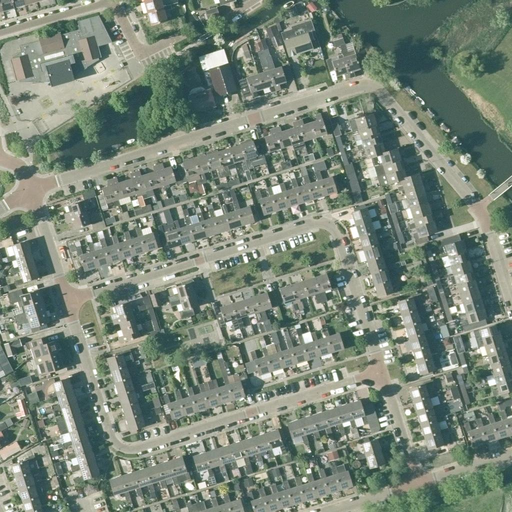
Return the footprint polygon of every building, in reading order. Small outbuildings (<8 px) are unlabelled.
[(14,8),(11,0),(0,0),(0,3),(2,12),(14,8)] [(25,5),(23,0),(11,0),(14,8),(25,5)] [(149,0),(144,1),(147,13),(163,9),(162,7),(160,0),(149,0)] [(163,9),(147,13),(150,24),(166,20),(163,11),(171,9),(170,5),(162,7),(163,9)] [(219,19),(216,8),(205,12),(209,25),(219,19)] [(98,58),(101,57),(98,47),(112,43),(98,16),(77,22),(79,30),(61,35),(60,33),(38,39),(39,41),(19,47),(20,52),(12,57),(13,59),(11,59),(17,81),(19,81),(20,83),(51,82),(51,84),(73,78),(73,76),(99,60),(98,58)] [(292,30),(281,34),(289,57),(313,49),(309,37),(316,34),(311,20),(291,27),(292,30)] [(277,33),(274,27),(266,30),(269,36),(277,33)] [(345,45),(342,39),(338,40),(340,47),(342,55),(343,58),(350,78),(355,76),(353,72),(360,69),(358,63),(364,61),(360,49),(354,51),(351,43),(345,45)] [(266,42),(262,44),(263,47),(262,47),(263,51),(264,51),(266,57),(269,71),(276,91),(281,89),(279,84),(286,82),(281,67),(274,69),(270,56),(268,49),(266,42)] [(264,73),(258,74),(263,89),(269,87),(271,92),(276,91),(269,71),(263,51),(257,53),(264,73)] [(350,78),(343,58),(342,55),(331,59),(326,60),(330,72),(334,70),(336,77),(344,75),(345,80),(350,78)] [(236,90),(228,64),(209,69),(217,96),(236,90)] [(246,78),(238,81),(243,97),(252,95),(253,98),(258,96),(256,91),(263,89),(258,74),(246,78)] [(190,97),(188,97),(192,111),(205,107),(205,108),(214,105),(210,90),(206,91),(206,90),(204,89),(201,88),(199,88),(194,90),(192,91),(190,94),(190,96),(190,97)] [(317,121),(310,123),(315,138),(326,134),(331,133),(327,118),(322,120),(322,119),(320,114),(315,116),(317,121)] [(358,130),(376,124),(374,118),(376,118),(375,114),(373,115),(373,114),(355,120),(349,122),(351,127),(352,132),(358,130)] [(303,141),(315,138),(310,123),(304,125),(302,120),(297,121),(303,141)] [(287,130),(292,145),(294,151),(305,147),(303,141),(297,121),(293,123),(294,128),(287,130)] [(331,125),(335,137),(339,136),(341,135),(337,123),(331,125)] [(358,130),(359,135),(353,137),(355,141),(361,139),(379,134),(377,128),(379,127),(378,124),(376,124),(358,130)] [(279,127),(274,129),(280,149),(292,145),(287,130),(281,132),(279,127)] [(280,149),(274,129),(270,130),(271,135),(264,138),(269,152),(280,149)] [(381,133),(379,134),(361,139),(362,144),(356,146),(358,151),(364,149),(383,143),(381,137),(382,137),(381,133)] [(253,141),(241,145),(249,170),(253,168),(251,162),(250,162),(249,158),(257,156),(253,141)] [(367,159),(379,155),(385,153),(386,152),(384,146),(385,146),(384,142),(383,143),(364,149),(367,159)] [(249,170),(241,145),(229,148),(234,163),(242,161),(243,164),(242,165),(244,171),(249,170)] [(234,163),(229,148),(217,152),(225,177),(230,175),(228,169),(227,169),(226,166),(234,163)] [(397,149),(386,152),(385,153),(379,155),(381,160),(375,162),(376,166),(382,164),(400,159),(401,159),(399,153),(400,152),(399,148),(397,149)] [(225,177),(217,152),(212,154),(212,152),(211,152),(207,153),(206,154),(207,156),(206,156),(210,171),(219,168),(220,172),(219,172),(221,178),(225,177)] [(210,171),(206,156),(194,160),(202,184),(207,183),(205,176),(204,176),(203,173),(210,171)] [(376,166),(375,167),(367,169),(370,179),(378,176),(404,168),(402,162),(403,162),(402,158),(401,159),(400,159),(382,164),(376,166)] [(184,169),(178,170),(182,183),(188,182),(190,188),(197,185),(197,186),(202,184),(194,160),(182,163),(184,169)] [(315,173),(318,182),(320,181),(324,196),(336,192),(332,177),(322,180),(320,172),(326,169),(324,161),(312,165),(315,173)] [(158,165),(164,185),(165,188),(170,187),(169,184),(175,182),(176,185),(182,183),(178,170),(173,172),(171,167),(164,169),(162,164),(158,165)] [(152,189),(164,185),(158,165),(153,167),(155,172),(148,174),(152,189)] [(405,168),(404,168),(378,176),(381,187),(401,180),(407,178),(406,178),(407,178),(405,172),(407,171),(405,168)] [(139,171),(135,173),(141,192),(142,196),(146,195),(145,191),(152,189),(148,174),(141,176),(139,171)] [(141,192),(135,173),(130,174),(132,179),(125,181),(129,196),(136,194),(137,198),(142,196),(141,192)] [(355,183),(352,173),(347,174),(350,185),(355,183)] [(399,191),(404,190),(422,184),(420,177),(422,177),(421,173),(419,174),(407,178),(406,178),(407,178),(401,180),(403,186),(398,187),(399,191)] [(303,177),(306,185),(307,185),(312,200),(324,196),(320,181),(318,182),(310,184),(307,176),(303,177)] [(116,178),(112,180),(118,200),(118,199),(120,206),(131,202),(129,196),(125,181),(118,183),(116,178)] [(291,181),(293,189),(295,189),(300,204),(312,200),(307,185),(306,185),(298,188),(295,179),(291,181)] [(118,200),(112,180),(107,181),(109,186),(102,189),(106,203),(112,201),(114,207),(120,206),(118,200)] [(288,207),(300,204),(295,189),(293,189),(286,191),(283,183),(279,185),(282,193),(283,192),(288,207)] [(358,194),(355,183),(350,185),(353,195),(357,194),(358,194)] [(424,183),(422,184),(404,190),(407,199),(426,193),(424,187),(425,187),(424,183)] [(272,187),(267,189),(264,189),(266,195),(269,194),(270,196),(271,196),(276,211),(288,207),(283,192),(282,193),(274,195),(272,187)] [(96,196),(94,190),(82,194),(84,200),(96,196)] [(271,196),(270,196),(262,199),(259,191),(255,192),(258,201),(259,200),(264,215),(276,211),(271,196)] [(426,193),(407,199),(404,200),(407,209),(410,209),(429,203),(427,197),(428,196),(427,193),(426,193)] [(103,194),(98,196),(102,209),(107,208),(103,194)] [(193,197),(186,199),(189,211),(197,209),(193,197)] [(379,206),(382,215),(386,213),(382,200),(377,202),(378,206),(379,206)] [(64,214),(66,219),(86,213),(82,201),(67,205),(70,212),(64,214)] [(240,210),(237,202),(233,203),(235,211),(237,211),(242,226),(254,222),(251,214),(256,213),(254,206),(240,210)] [(430,202),(429,203),(410,209),(413,218),(432,213),(430,207),(432,206),(430,202)] [(207,204),(209,211),(211,219),(213,218),(218,234),(230,230),(225,214),(223,215),(216,217),(211,203),(207,204)] [(370,220),(370,218),(368,211),(376,208),(374,204),(366,207),(366,208),(351,213),(355,225),(370,220)] [(89,207),(90,215),(97,213),(95,205),(89,207)] [(237,211),(235,211),(228,213),(225,205),(221,207),(223,215),(225,214),(230,230),(242,226),(237,211)] [(113,212),(106,215),(109,221),(116,218),(113,212)] [(434,212),(432,213),(413,218),(414,223),(408,225),(410,229),(416,228),(435,221),(433,216),(435,216),(434,212)] [(90,224),(86,213),(66,219),(67,224),(73,222),(75,229),(90,224)] [(197,214),(199,223),(201,222),(206,237),(218,234),(213,218),(211,219),(204,221),(201,213),(197,214)] [(386,214),(378,216),(370,218),(370,220),(355,225),(359,237),(374,232),(374,231),(381,228),(379,221),(379,220),(387,218),(386,214)] [(185,218),(187,226),(189,226),(194,241),(206,237),(201,222),(199,223),(192,225),(189,217),(185,218)] [(181,245),(194,241),(189,226),(187,226),(180,229),(177,220),(173,222),(175,230),(177,230),(181,245)] [(437,221),(435,221),(416,228),(417,234),(413,235),(417,245),(429,241),(427,235),(438,231),(436,225),(438,225),(437,221)] [(92,225),(93,231),(105,228),(103,222),(92,225)] [(173,222),(161,226),(157,227),(164,247),(168,245),(169,249),(181,245),(177,230),(175,230),(173,222)] [(382,228),(381,228),(374,231),(374,232),(359,237),(363,249),(378,244),(378,242),(375,235),(383,232),(387,230),(386,229),(390,228),(390,226),(382,228)] [(136,229),(138,237),(140,237),(145,252),(157,248),(152,233),(143,236),(140,228),(136,229)] [(97,233),(100,240),(102,249),(104,248),(109,263),(121,260),(116,244),(114,245),(107,247),(102,231),(97,233)] [(124,233),(126,241),(128,240),(133,256),(145,252),(140,237),(138,237),(131,240),(128,231),(124,233)] [(445,247),(448,256),(466,250),(464,244),(465,244),(464,240),(463,241),(460,241),(458,234),(440,240),(442,248),(445,247)] [(85,236),(88,244),(90,252),(92,252),(96,267),(109,263),(104,248),(102,249),(95,251),(90,235),(85,236)] [(121,260),(133,256),(128,240),(126,241),(119,243),(116,235),(112,237),(114,245),(116,244),(121,260)] [(363,249),(367,261),(382,256),(381,255),(379,247),(387,244),(386,240),(378,242),(378,244),(363,249)] [(0,253),(0,264),(16,260),(16,258),(31,253),(27,241),(12,246),(15,255),(2,259),(0,253)] [(92,252),(90,252),(83,255),(80,246),(76,248),(78,257),(80,256),(84,271),(96,267),(92,252)] [(467,250),(466,250),(448,256),(451,265),(469,260),(467,254),(468,253),(467,250)] [(390,252),(381,255),(382,256),(367,261),(371,273),(386,268),(385,267),(383,259),(391,256),(390,252)] [(35,265),(31,253),(16,258),(16,260),(19,267),(6,271),(7,276),(20,272),(20,270),(35,265)] [(470,259),(469,260),(451,265),(454,275),(472,269),(470,263),(471,263),(470,259)] [(393,264),(385,267),(386,268),(371,273),(374,285),(390,280),(389,279),(387,271),(395,269),(393,264)] [(20,270),(20,272),(23,279),(14,282),(15,286),(24,284),(24,282),(39,278),(35,265),(20,270)] [(473,269),(472,269),(454,275),(457,284),(475,279),(473,273),(474,272),(473,269)] [(326,274),(315,278),(322,303),(327,301),(325,295),(324,295),(323,291),(331,289),(332,288),(333,291),(338,290),(334,278),(328,279),(326,274)] [(397,276),(389,279),(390,280),(374,285),(378,297),(393,293),(390,283),(399,281),(397,276)] [(322,303),(315,278),(303,282),(307,296),(315,294),(317,297),(315,297),(317,304),(322,303)] [(476,278),(475,279),(457,284),(460,294),(478,288),(476,283),(477,282),(476,278)] [(168,298),(170,302),(195,294),(193,289),(195,288),(195,286),(193,282),(192,280),(190,280),(182,283),(183,285),(176,287),(179,296),(175,297),(175,296),(168,298)] [(307,296),(303,282),(291,285),(299,310),(304,308),(301,302),(300,302),(299,299),(307,296)] [(299,310),(291,285),(279,289),(284,304),(292,301),(293,304),(292,305),(294,311),(299,310)] [(479,288),(478,288),(460,294),(462,304),(481,298),(479,292),(480,292),(479,288)] [(11,304),(17,302),(19,308),(21,307),(42,301),(39,290),(22,295),(21,290),(8,294),(11,304)] [(161,305),(157,293),(149,295),(153,307),(161,305)] [(263,310),(271,308),(278,306),(275,296),(268,298),(267,293),(255,297),(263,321),(267,320),(265,314),(264,314),(263,310)] [(416,309),(416,308),(413,300),(422,298),(420,293),(411,296),(412,297),(397,302),(401,314),(416,309)] [(196,301),(195,294),(170,302),(171,307),(178,305),(177,304),(181,303),(183,311),(180,312),(181,319),(194,315),(193,308),(198,306),(199,305),(199,302),(197,300),(196,301)] [(142,298),(145,305),(138,307),(138,306),(131,308),(129,302),(114,306),(116,314),(111,315),(112,320),(133,314),(140,311),(146,309),(148,309),(152,308),(148,296),(142,298)] [(255,297),(243,300),(248,315),(256,313),(257,316),(256,316),(258,323),(263,321),(255,297)] [(482,298),(481,298),(462,304),(465,313),(484,308),(482,302),(483,301),(482,298)] [(248,315),(243,300),(231,304),(239,329),(244,327),(242,321),(241,321),(240,318),(248,315)] [(45,312),(42,301),(21,307),(23,313),(15,316),(16,320),(45,312)] [(433,303),(424,305),(416,308),(416,309),(401,314),(405,326),(420,321),(419,320),(417,313),(435,307),(433,303)] [(239,329),(231,304),(220,308),(222,314),(216,315),(220,328),(226,326),(225,322),(233,320),(234,323),(232,324),(235,330),(239,329)] [(485,307),(484,308),(465,313),(469,323),(487,318),(485,311),(486,311),(485,307)] [(45,312),(16,320),(18,326),(29,322),(32,333),(48,328),(46,323),(49,323),(45,312)] [(119,323),(121,330),(136,325),(133,314),(112,320),(114,325),(119,323)] [(405,326),(409,338),(424,334),(423,332),(421,325),(429,322),(428,318),(419,320),(420,321),(405,326)] [(159,331),(156,319),(152,320),(155,331),(147,334),(149,339),(161,336),(159,331)] [(138,331),(136,325),(121,330),(123,336),(118,338),(120,343),(140,337),(140,336),(144,335),(143,330),(138,331)] [(322,330),(325,338),(327,337),(331,353),(344,349),(339,334),(329,337),(326,328),(322,330)] [(432,329),(423,332),(424,334),(409,338),(412,350),(428,346),(427,344),(425,337),(433,334),(432,329)] [(501,330),(481,336),(475,338),(478,347),(484,346),(502,340),(500,334),(502,334),(501,330)] [(310,334),(313,342),(314,341),(319,357),(331,353),(327,337),(325,338),(317,340),(314,332),(310,334)] [(271,334),(277,353),(278,353),(283,368),(295,364),(290,349),(289,350),(281,352),(278,344),(275,333),(271,334)] [(298,337),(301,346),(302,345),(307,360),(319,357),(314,341),(313,342),(305,344),(302,336),(298,337)] [(31,348),(34,359),(58,351),(55,341),(48,343),(46,337),(25,343),(27,350),(31,348)] [(20,340),(13,342),(4,344),(8,356),(17,354),(15,348),(22,346),(20,340)] [(286,341),(289,350),(290,349),(295,364),(307,360),(302,345),(301,346),(293,348),(291,340),(286,341)] [(504,340),(502,340),(484,346),(487,355),(505,350),(503,344),(505,343),(504,340)] [(435,341),(427,344),(428,346),(412,350),(416,363),(431,358),(431,356),(428,349),(437,346),(435,341)] [(138,344),(140,350),(143,361),(150,358),(145,342),(138,344)] [(245,364),(254,361),(259,376),(271,372),(266,357),(265,357),(257,360),(254,351),(249,353),(245,343),(239,344),(245,364)] [(271,372),(283,368),(278,353),(277,353),(269,356),(266,347),(262,349),(265,357),(266,357),(271,372)] [(487,355),(490,365),(508,359),(506,353),(508,353),(506,349),(505,350),(487,355)] [(107,358),(110,371),(126,366),(125,364),(123,357),(131,354),(130,350),(121,353),(121,354),(107,358)] [(195,364),(206,359),(202,350),(191,355),(195,364)] [(0,352),(0,377),(13,371),(2,351),(0,352)] [(61,362),(58,351),(34,359),(38,369),(34,371),(36,377),(53,371),(51,365),(61,362)] [(439,353),(431,356),(431,358),(416,363),(420,375),(435,370),(432,360),(440,358),(439,353)] [(405,360),(407,368),(415,367),(414,358),(405,360)] [(509,359),(508,359),(490,365),(493,374),(511,369),(509,363),(511,363),(509,359)] [(134,362),(125,364),(126,366),(110,371),(114,383),(129,378),(129,376),(127,369),(135,366),(134,362)] [(179,372),(178,366),(171,367),(173,374),(179,372)] [(511,368),(511,369),(493,374),(496,384),(511,379),(511,368)] [(137,374),(129,376),(129,378),(114,383),(118,395),(133,390),(133,388),(130,381),(139,378),(137,374)] [(227,376),(223,377),(226,386),(227,385),(232,400),(244,396),(242,390),(250,387),(246,374),(238,377),(239,381),(230,384),(227,376)] [(465,379),(463,374),(456,376),(459,385),(463,384),(462,380),(465,379)] [(49,400),(58,397),(57,395),(73,391),(69,378),(53,383),(56,393),(48,395),(49,400)] [(197,380),(199,385),(201,393),(203,393),(208,408),(220,404),(215,389),(214,390),(206,392),(202,378),(197,380)] [(511,379),(496,384),(497,390),(491,391),(493,396),(498,395),(500,401),(509,398),(507,392),(511,390),(511,379)] [(227,385),(226,386),(218,388),(215,380),(211,381),(214,390),(215,389),(220,404),(232,400),(227,385)] [(428,396),(428,395),(425,387),(434,385),(432,380),(423,383),(424,384),(409,389),(413,401),(428,396)] [(141,386),(133,388),(133,390),(118,395),(122,407),(137,402),(137,400),(134,393),(142,390),(141,386)] [(187,389),(190,397),(191,397),(196,412),(208,408),(203,393),(201,393),(194,396),(191,387),(187,389)] [(76,403),(73,391),(57,395),(58,397),(60,404),(52,407),(53,412),(61,409),(61,407),(76,403)] [(175,393),(178,401),(179,401),(184,416),(196,412),(191,397),(190,397),(182,399),(179,391),(175,393)] [(39,402),(36,392),(27,395),(31,405),(39,402)] [(413,401),(417,413),(432,409),(431,407),(440,404),(436,392),(428,395),(428,396),(413,401)] [(157,394),(145,398),(137,400),(137,402),(122,407),(126,419),(141,414),(140,412),(138,405),(152,400),(154,408),(161,406),(157,394)] [(171,420),(184,416),(179,401),(178,401),(170,404),(167,395),(163,396),(166,405),(167,405),(171,420)] [(442,407),(453,405),(452,396),(441,397),(442,407)] [(15,400),(6,405),(9,411),(18,406),(15,400)] [(360,401),(347,404),(352,420),(354,419),(361,417),(364,425),(368,424),(366,415),(364,415),(360,401)] [(80,415),(76,403),(61,407),(61,409),(64,417),(56,419),(57,424),(65,421),(65,420),(80,415)] [(504,411),(501,403),(497,404),(500,412),(502,420),(504,420),(509,435),(511,434),(511,417),(507,419),(504,411)] [(352,420),(347,404),(335,408),(340,423),(342,423),(349,421),(352,429),(357,428),(354,419),(352,420)] [(443,417),(440,404),(431,407),(432,409),(417,413),(420,425),(436,421),(435,419),(443,417)] [(340,423),(335,408),(323,412),(328,427),(329,427),(337,425),(340,433),(344,432),(342,423),(340,423)] [(149,410),(140,412),(141,414),(126,419),(130,431),(145,427),(142,417),(150,414),(149,410)] [(328,427),(323,412),(311,416),(316,431),(318,431),(325,428),(328,437),(332,435),(329,427),(328,427)] [(23,418),(25,423),(32,420),(29,415),(23,418)] [(84,427),(80,415),(65,420),(65,421),(67,428),(59,431),(61,435),(69,433),(69,432),(84,427)] [(488,416),(490,424),(492,424),(497,439),(509,435),(504,420),(502,420),(495,423),(492,415),(488,416)] [(316,431),(311,416),(299,420),(304,435),(306,435),(313,432),(316,440),(320,439),(318,431),(316,431)] [(447,428),(443,417),(435,419),(436,421),(420,425),(424,438),(439,433),(439,431),(447,428)] [(476,420),(478,428),(480,428),(485,443),(497,439),(492,424),(490,424),(483,427),(480,419),(476,420)] [(304,435),(299,420),(287,424),(292,439),(301,436),(304,444),(308,443),(306,435),(304,435)] [(472,447),(485,443),(480,428),(478,428),(471,431),(468,422),(464,424),(466,433),(468,432),(472,447)] [(88,439),(84,427),(69,432),(69,433),(71,441),(63,443),(65,448),(73,445),(72,444),(88,439)] [(448,433),(447,428),(439,431),(439,433),(424,438),(428,450),(443,445),(440,435),(448,433)] [(278,430),(265,434),(270,449),(272,449),(279,446),(282,454),(286,453),(283,444),(282,445),(278,430)] [(270,449),(265,434),(253,438),(258,453),(260,452),(267,450),(270,458),(274,457),(272,449),(270,449)] [(253,438),(241,441),(246,457),(248,456),(255,454),(260,470),(265,469),(260,452),(258,453),(253,438)] [(92,451),(88,439),(72,444),(73,445),(75,453),(67,455),(68,460),(77,457),(76,456),(92,451)] [(358,460),(366,458),(366,456),(381,452),(377,439),(362,444),(365,453),(356,456),(358,460)] [(246,457),(241,441),(229,445),(234,461),(236,460),(243,458),(246,466),(244,466),(247,474),(249,474),(249,475),(253,474),(248,456),(246,457)] [(17,442),(0,451),(0,455),(3,460),(21,450),(17,442)] [(229,445),(217,449),(222,464),(223,464),(231,461),(234,470),(238,468),(236,460),(234,461),(229,445)] [(222,464),(217,449),(205,453),(210,468),(211,468),(219,465),(222,473),(226,472),(223,464),(222,464)] [(95,463),(92,451),(76,456),(77,457),(79,465),(71,467),(72,472),(81,469),(80,468),(95,463)] [(385,464),(381,452),(366,456),(366,458),(368,466),(360,468),(361,472),(370,470),(370,468),(385,464)] [(210,468),(205,453),(193,457),(197,472),(207,469),(210,477),(214,476),(211,468),(210,468)] [(11,465),(15,477),(30,473),(30,471),(38,469),(36,461),(34,457),(26,459),(26,461),(11,465)] [(182,457),(170,461),(175,476),(176,476),(184,473),(186,481),(191,480),(188,471),(186,472),(182,457)] [(50,459),(41,463),(44,470),(53,466),(50,459)] [(175,476),(170,461),(158,465),(162,480),(164,479),(172,477),(174,485),(179,484),(176,476),(175,476)] [(99,475),(95,463),(80,468),(81,469),(83,477),(75,480),(76,484),(85,481),(84,480),(99,475)] [(162,480),(158,465),(145,469),(150,484),(152,483),(160,481),(162,489),(167,488),(164,479),(162,480)] [(331,467),(334,475),(335,475),(340,490),(352,486),(347,471),(338,474),(335,466),(331,467)] [(38,469),(30,471),(30,473),(15,477),(19,490),(34,485),(34,483),(31,476),(39,473),(38,469)] [(147,485),(150,493),(153,500),(157,499),(152,483),(150,484),(145,469),(133,472),(138,488),(140,487),(147,485)] [(319,471),(321,479),(323,479),(328,494),(340,490),(335,475),(334,475),(326,478),(323,469),(319,471)] [(133,472),(121,476),(126,492),(128,491),(135,489),(138,497),(143,495),(140,487),(138,488),(133,472)] [(307,475),(309,483),(311,482),(316,498),(328,494),(323,479),(321,479),(314,482),(311,473),(307,475)] [(60,477),(64,487),(71,485),(68,475),(60,477)] [(126,492),(121,476),(109,480),(114,495),(124,492),(126,501),(130,499),(128,491),(126,492)] [(295,478),(297,487),(299,486),(304,501),(316,498),(311,482),(309,483),(302,485),(299,477),(295,478)] [(42,481),(34,483),(34,485),(19,490),(22,502),(38,497),(37,495),(35,488),(43,485),(42,481)] [(283,482),(285,491),(287,490),(292,505),(304,501),(299,486),(297,487),(290,489),(287,481),(283,482)] [(271,486),(273,494),(275,494),(279,509),(292,505),(287,490),(285,491),(278,493),(275,485),(271,486)] [(97,486),(86,489),(88,495),(99,491),(97,486)] [(259,489),(261,498),(263,498),(267,511),(269,511),(279,509),(275,494),(273,494),(266,497),(263,488),(259,489)] [(51,491),(45,493),(37,495),(38,497),(22,502),(25,511),(32,511),(41,509),(41,507),(39,500),(52,495),(51,491)] [(253,511),(267,511),(263,498),(261,498),(254,501),(251,492),(247,493),(249,502),(251,502),(253,511)] [(223,496),(226,504),(228,503),(230,511),(243,511),(240,500),(230,502),(228,494),(223,496)] [(215,498),(211,499),(213,507),(215,507),(216,511),(230,511),(228,503),(226,504),(218,506),(215,498)] [(213,507),(211,499),(199,503),(202,511),(203,511),(216,511),(215,507),(213,507)] [(202,511),(199,503),(187,507),(188,511),(203,511),(202,511)]
